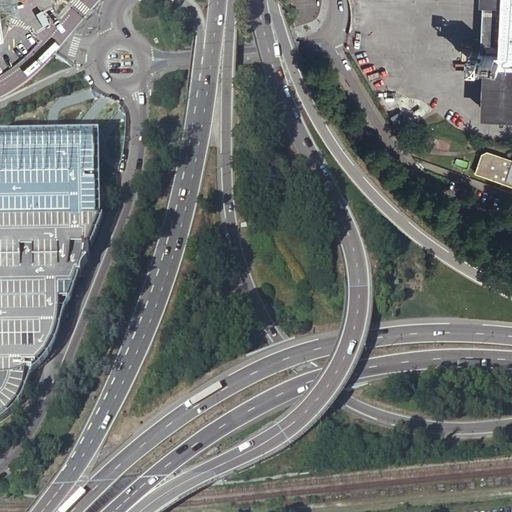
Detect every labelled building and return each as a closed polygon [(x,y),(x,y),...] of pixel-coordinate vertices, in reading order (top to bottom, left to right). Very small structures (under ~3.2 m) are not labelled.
[(18,11),(16,0),(0,0),(0,5),(1,7),(4,10),(7,12),(10,14),(14,16),(17,17),(19,17),(18,11)] [(511,0),(484,0),(482,51),(481,61),(491,61),(489,115),(500,116),(500,112),(511,112),(511,0)] [(42,12),(36,16),(43,27),(48,23),(42,12)] [(481,61),(482,51),(472,50),(472,61),(481,61)] [(0,160),(0,191),(28,180),(32,191),(55,182),(48,164),(55,161),(48,143),(1,162),(0,160)] [(511,154),(511,158),(485,148),(479,151),(472,170),(511,183),(511,154)]
